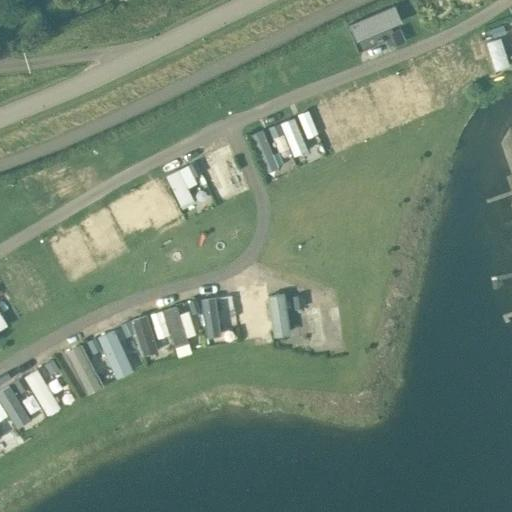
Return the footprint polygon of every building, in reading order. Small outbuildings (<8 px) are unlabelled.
[(427,0),(412,0),(424,28),(436,23),(427,0)] [(460,0),(467,15),(478,10),(474,0),(460,0)] [(349,22),(363,59),(408,43),(394,5),(349,22)] [(490,29),(493,37),(504,34),(501,25),(490,29)] [(511,65),(502,35),(487,40),(496,71),(511,66),(511,65)] [(441,82),(463,75),(459,64),(472,60),(466,45),(432,57),(441,82)] [(439,88),(434,77),(421,81),(415,66),(400,71),(413,106),(425,102),(422,94),(439,88)] [(384,78),(369,84),(383,117),(398,111),(384,78)] [(352,128),(355,138),(370,133),(356,90),(329,99),(339,132),(352,128)] [(309,138),(320,134),(325,148),(340,142),(325,103),(299,112),(309,138)] [(264,173),(281,166),(275,151),(291,146),(294,155),(308,150),(295,116),(249,133),(264,173)] [(215,201),(231,196),(217,157),(201,163),(215,201)] [(190,163),(167,172),(180,206),(195,200),(190,185),(197,182),(190,163)] [(37,212),(51,208),(41,175),(27,179),(37,212)] [(136,189),(149,216),(164,209),(151,182),(136,189)] [(123,237),(136,231),(120,199),(76,222),(97,261),(111,253),(108,247),(124,239),(123,237)] [(164,210),(151,218),(161,232),(173,224),(164,210)] [(67,280),(82,273),(76,257),(87,252),(84,244),(71,249),(64,232),(49,238),(67,280)] [(15,266),(0,274),(21,312),(36,304),(15,266)] [(255,330),(253,286),(235,286),(236,330),(255,330)] [(272,335),(289,334),(287,293),(270,294),(272,335)] [(292,296),(294,308),(302,307),(301,295),(292,296)] [(201,298),(205,336),(221,335),(217,297),(201,298)] [(303,308),(310,346),(327,343),(320,305),(303,308)] [(0,331),(9,326),(0,310),(0,331)] [(165,321),(161,310),(149,314),(153,325),(165,321)] [(133,333),(128,320),(120,324),(125,336),(133,333)] [(98,335),(117,377),(134,369),(115,328),(98,335)] [(86,342),(92,353),(100,349),(94,337),(86,342)] [(80,344),(67,350),(89,392),(102,386),(80,344)] [(48,382),(61,378),(55,359),(42,363),(48,382)] [(24,374),(43,407),(56,399),(38,367),(24,374)] [(0,418),(8,416),(10,421),(23,417),(12,388),(0,392),(0,418)]
